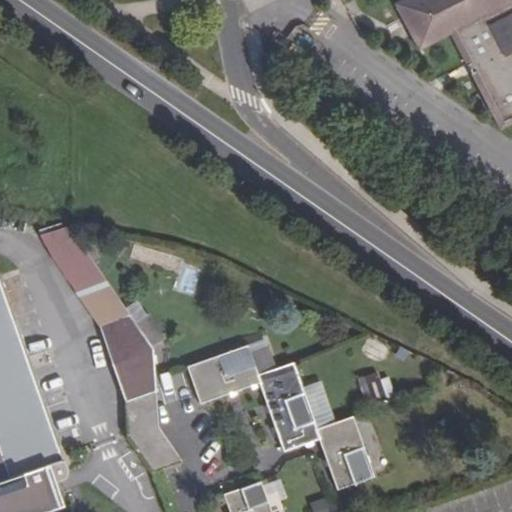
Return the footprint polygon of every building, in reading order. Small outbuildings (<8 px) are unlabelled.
[(511,122),(511,0),(397,0),(392,3),(414,50),(448,33),(464,65),(497,130),(511,122)] [(98,326),(129,315),(107,282),(87,253),(60,227),(40,234),(53,259),(76,293),(98,326)] [(0,511),(34,511),(48,507),(50,511),(64,505),(55,478),(62,479),(69,475),(72,468),(71,461),(65,456),(60,457),(0,286),(0,511)] [(98,326),(126,403),(156,392),(153,347),(129,315),(98,326)] [(186,365),(199,400),(259,381),(284,450),(319,437),(338,488),(375,475),(354,415),(316,427),(292,360),(256,372),(245,344),(186,365)] [(373,372),(357,377),(365,402),(392,394),(387,378),(376,381),(373,372)] [(129,439),(153,472),(184,461),(159,427),(156,392),(126,403),(129,439)] [(224,495),(229,511),(271,511),(260,482),(224,495)]
